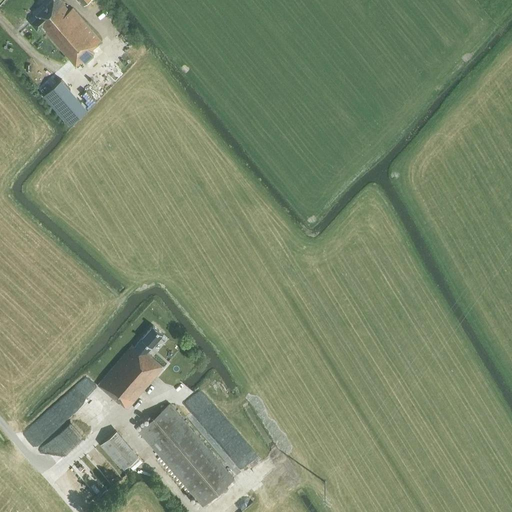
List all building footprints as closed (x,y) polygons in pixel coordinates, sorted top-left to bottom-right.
[(69,10),(59,0),(51,0),(35,14),(38,16),(30,22),(36,29),(40,26),(76,66),(83,59),(85,61),(94,53),(91,49),(101,41),(72,8),(69,10)] [(70,124),(88,108),(61,78),(43,94),(70,124)] [(147,353),(163,334),(153,325),(134,347),(132,345),(97,385),(118,403),(119,402),(127,409),(163,367),(147,353)] [(202,506),(234,479),(169,404),(138,431),(202,506)] [(100,444),(121,470),(139,455),(117,429),(100,444)]
